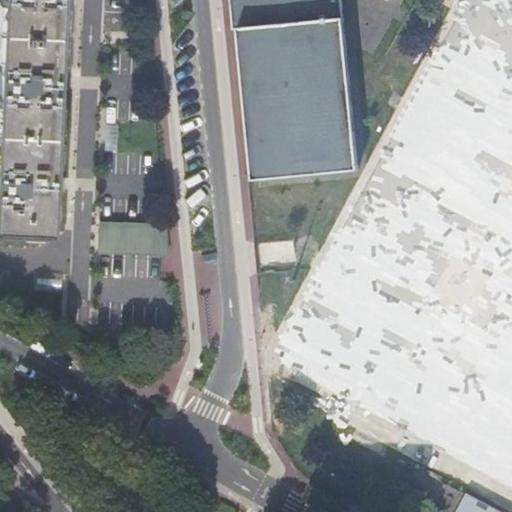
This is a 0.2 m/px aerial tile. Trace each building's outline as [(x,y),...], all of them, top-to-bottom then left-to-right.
[(0,0),(0,230),(50,232),(52,189),(56,75),(59,0),(0,0)] [(229,0),(232,26),(236,25),(262,23),(259,0),(229,0)] [(340,0),(259,0),(262,23),(236,25),(252,177),(358,167),(340,0)] [(166,227),(101,223),(100,253),(168,257),(166,227)] [(501,511),(461,493),(451,511),(501,511)]
